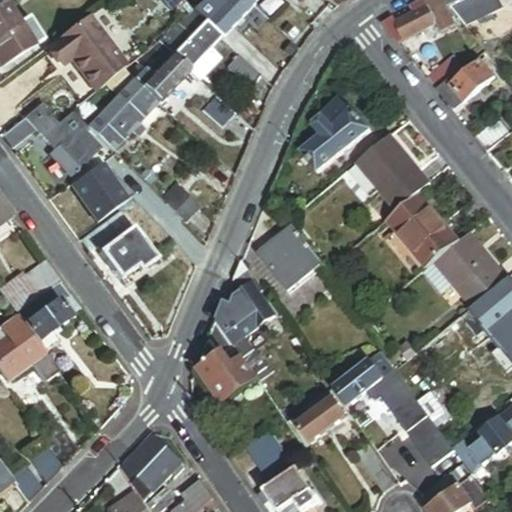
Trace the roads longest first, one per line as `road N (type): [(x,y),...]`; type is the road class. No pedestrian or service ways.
road 1 (residential): [(163,394),(291,88),(312,52),(351,15)]
road 2 (residential): [(0,169),(163,394)]
road 3 (residential): [(351,15),(511,215)]
road 4 (residential): [(54,511),(163,394)]
road 5 (residential): [(163,394),(242,511)]
